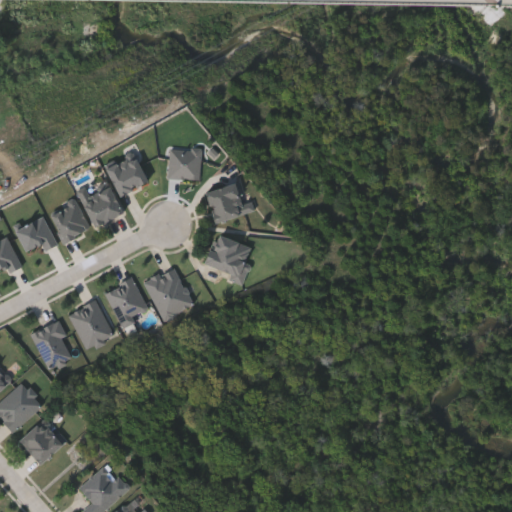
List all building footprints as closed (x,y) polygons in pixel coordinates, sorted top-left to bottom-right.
[(171,178),(171,147),(202,147),(202,178),(171,178)] [(120,196),(107,168),(136,155),(149,182),(120,196)] [(79,194),(106,179),(124,211),(96,226),(79,194)] [(216,222),(207,191),(239,182),(245,201),(253,198),(257,210),(216,222)] [(65,241),(50,212),(77,199),(91,228),(65,241)] [(42,244),(26,251),(15,230),(44,215),(59,243),(45,250),(42,244)] [(206,267),(216,234),(254,245),(244,278),(206,267)] [(166,320),(145,282),(175,265),(196,303),(166,320)] [(0,388),(0,368),(10,379),(0,388)] [(16,431),(0,415),(0,403),(22,381),(44,403),(16,431)] [(65,441),(41,462),(20,439),(45,418),(65,441)] [(129,488),(102,511),(83,511),(94,501),(80,486),(107,463),(129,488)] [(113,511),(126,501),(135,511),(113,511)]
